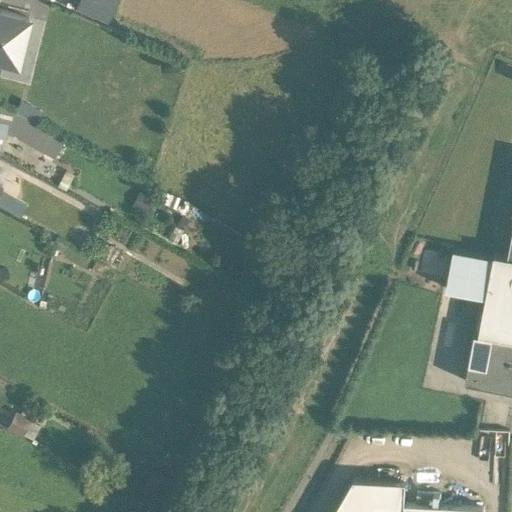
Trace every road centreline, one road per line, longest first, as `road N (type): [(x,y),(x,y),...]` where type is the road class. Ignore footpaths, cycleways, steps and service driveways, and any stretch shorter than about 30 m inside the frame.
road 1 (unknown): [(490,511),(486,482),(465,464),(353,456),(335,462),(301,511)]
road 2 (unknown): [(511,415),(466,412),(410,391),(425,287)]
